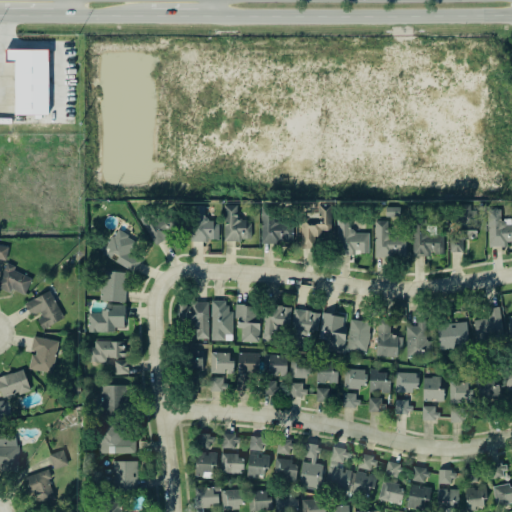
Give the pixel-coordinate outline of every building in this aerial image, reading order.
[(13,114),(14,62),(4,61),(4,51),(48,51),(47,115),(13,114)] [(224,205),(224,240),(246,240),(246,220),(237,219),(237,205),(224,205)] [(400,216),(400,207),(385,206),(385,216),(400,216)] [(508,246),(508,244),(511,243),(511,223),(511,224),(511,219),(501,219),(501,209),(488,209),(490,246),(508,246)] [(213,214),(191,214),(191,241),(213,241),(213,214)] [(180,233),(174,215),(146,224),(152,242),(180,233)] [(261,243),(289,244),(289,219),(261,218),(261,243)] [(369,231),(350,232),(350,219),(338,220),(338,254),(369,254),(369,231)] [(374,256),(405,256),(406,237),(388,236),(388,221),(375,220),(374,256)] [(413,255),(428,255),(428,252),(443,253),(443,233),(433,233),(434,225),(414,225),(413,255)] [(102,254),(134,272),(141,259),(130,253),(137,241),(116,229),(102,254)] [(0,259),(7,260),(8,245),(0,245),(0,259)] [(0,281),(0,284),(24,296),(32,278),(7,266),(0,281)] [(100,301),(126,301),(127,271),(101,271),(100,301)] [(30,316),(37,313),(43,328),(63,319),(51,291),(25,301),(30,316)] [(233,311),(226,310),(227,300),(212,300),(211,340),(232,340),(233,311)] [(177,305),(178,323),(191,322),(192,339),(209,339),(208,301),(191,301),(191,304),(177,305)] [(125,327),(124,304),(110,304),(110,311),(88,312),(88,332),(116,332),(116,327),(125,327)] [(274,341),(275,328),(285,328),(286,305),(265,304),(263,340),(274,341)] [(259,342),(260,306),(235,305),(235,328),(240,328),(239,342),(259,342)] [(487,318),(474,319),(475,337),(488,336),(488,342),(503,341),(500,307),(487,308),(487,318)] [(319,312),(295,309),(290,345),(303,347),(305,331),(316,333),(319,312)] [(344,316),(322,313),(319,339),(325,339),(324,350),(343,352),(347,326),(343,325),(344,316)] [(400,357),(401,335),(391,335),(392,319),(378,318),(376,356),(400,357)] [(368,352),(370,321),(348,319),(347,351),(368,352)] [(406,358),(432,358),(432,340),(426,340),(426,322),(416,322),(416,325),(406,325),(406,358)] [(438,347),(468,346),(467,322),(438,323),(438,347)] [(30,352),(32,353),(29,368),(52,373),(58,341),(33,336),(30,352)] [(91,362),(106,362),(106,357),(124,358),(125,341),(91,340),(91,362)] [(232,373),(232,352),(211,352),(210,373),(232,373)] [(250,374),(258,375),(259,353),(237,352),(237,389),(250,389),(250,374)] [(286,376),(287,355),(264,354),(263,375),(286,376)] [(291,376),(312,376),(312,358),(290,358),(291,376)] [(337,382),(337,370),(332,371),(332,359),(316,359),(317,383),(337,382)] [(115,374),(129,374),(128,360),(114,360),(115,374)] [(366,369),(344,368),(343,387),(366,387),(366,369)] [(369,392),(388,393),(389,372),(378,372),(378,368),(370,368),(369,392)] [(511,390),(511,370),(502,374),(508,392),(511,390)] [(440,376),(423,376),(422,401),(444,401),(444,387),(440,387),(440,376)] [(225,377),(208,377),(208,390),(225,391),(225,377)] [(481,401),(499,399),(496,377),(478,380),(481,401)] [(449,382),(450,403),(471,403),(471,382),(449,382)] [(290,397),(304,397),(304,383),(290,383),(290,397)] [(127,386),(102,385),(101,411),(126,412),(127,386)] [(329,387),(316,388),(316,402),(330,401),(329,387)] [(342,406),(358,406),(358,393),(343,393),(342,406)] [(384,397),(368,397),(368,411),(383,411),(384,397)] [(394,413),(411,413),(411,400),(395,399),(394,413)] [(437,420),(437,406),(422,405),(422,419),(437,420)] [(450,422),(470,421),(470,408),(450,408),(450,422)] [(136,440),(122,440),(122,425),(99,426),(99,453),(136,452),(136,440)] [(196,448),(210,447),(210,433),(195,434),(196,448)] [(222,447),(237,448),(237,434),(222,434),(222,447)] [(268,455),(263,454),(264,436),(249,436),(248,475),(267,476),(268,455)] [(274,478),(296,480),(297,464),(291,464),(292,440),(276,439),(274,478)] [(19,444),(0,443),(0,467),(18,468),(19,444)] [(301,462),(298,486),(321,488),(324,464),(317,463),(319,445),(305,443),(303,456),(311,457),(311,463),(301,462)] [(325,487),(372,494),(375,475),(344,470),(348,450),(332,447),(325,487)] [(54,469),(69,464),(63,449),(49,454),(54,469)] [(216,466),(217,452),(195,452),(194,476),(212,477),(212,466),(216,466)] [(221,454),(221,472),(243,473),(244,455),(221,454)] [(374,471),(377,457),(360,454),(357,467),(374,471)] [(137,461),(112,460),(112,490),(137,491),(137,461)] [(401,464),(388,460),(384,475),(397,478),(401,464)] [(504,464),(488,466),(490,478),(506,476),(504,464)] [(412,480),(426,483),(429,469),(414,466),(412,480)] [(453,484),(453,470),(438,469),(438,483),(453,484)] [(54,499),(48,471),(24,475),(27,495),(35,493),(37,503),(54,499)] [(378,498),(400,504),(404,486),(382,480),(378,498)] [(511,483),(493,487),(496,505),(511,502),(511,483)] [(406,508),(424,510),(425,500),(429,501),(431,487),(409,484),(406,508)] [(195,511),(203,511),(203,507),(216,507),(215,486),(194,488),(195,511)] [(465,487),(466,508),(486,508),(485,486),(465,487)] [(436,511),(454,511),(454,503),(459,503),(459,489),(437,488),(436,511)] [(242,489),(221,490),(222,510),(242,509),(242,489)] [(248,511),(270,511),(270,490),(248,491),(248,511)] [(296,511),(297,495),(276,494),(275,511),(296,511)] [(324,511),(325,500),(307,499),(306,511),(324,511)]
